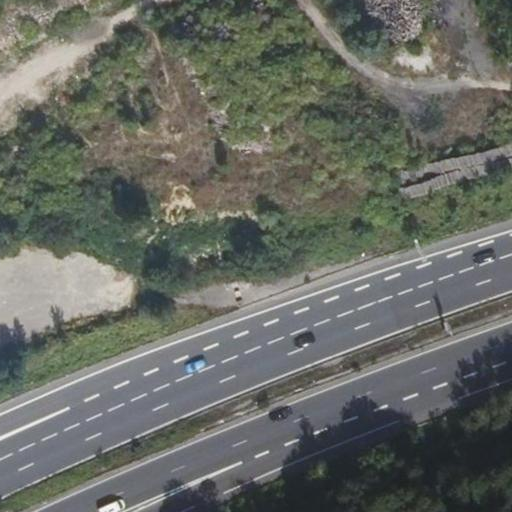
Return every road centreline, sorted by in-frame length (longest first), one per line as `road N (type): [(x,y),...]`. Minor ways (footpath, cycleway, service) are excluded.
road 1 (trunk): [(511,261),(262,347),(105,413)]
road 2 (trunk): [(73,511),(222,448),(293,429)]
road 3 (trunk): [(293,429),(511,349)]
road 4 (trunk): [(151,511),(237,473),(293,429)]
